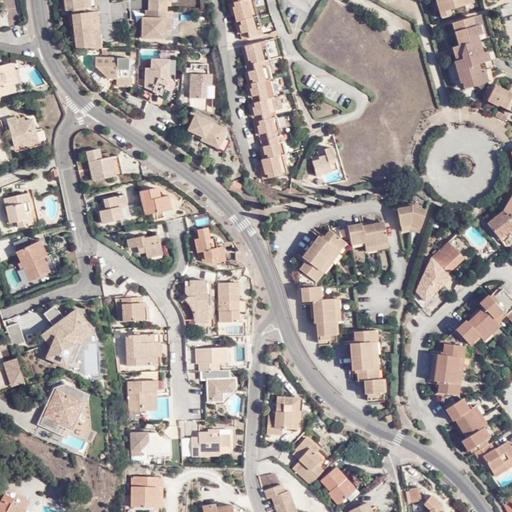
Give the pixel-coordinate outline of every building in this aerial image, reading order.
[(91,7),(89,0),(64,0),(65,10),(91,7)] [(235,0),(236,0),(232,1),(232,2),(235,14),(256,9),(254,0),(235,0)] [(468,3),(467,0),(437,0),(441,10),(453,7),(468,3)] [(454,12),(453,7),(441,10),(443,16),(454,12)] [(258,15),(256,9),(235,14),(235,15),(236,20),(238,20),(258,15)] [(168,19),(169,11),(151,10),(146,10),(145,18),(142,18),(142,39),(168,40),(168,19)] [(95,48),(102,48),(98,11),(92,12),(95,48)] [(95,48),(92,12),(73,14),(77,48),(95,48)] [(260,28),(258,15),(238,20),(242,32),(255,29),(260,28)] [(486,64),(483,55),(478,36),(475,26),(472,18),(452,23),(459,46),(451,49),(456,62),(454,63),(461,86),(463,85),(470,83),(474,84),(475,85),(476,88),(481,91),(483,86),(492,83),(489,72),(496,70),(493,62),(490,63),(486,64)] [(257,35),(255,29),(242,32),(243,38),(257,35)] [(246,51),(260,48),(258,42),(244,45),(246,51)] [(249,64),(260,61),(269,59),(266,46),(260,48),(246,51),(249,64)] [(456,62),(451,49),(446,50),(450,64),(454,63),(456,62)] [(115,79),(129,79),(129,59),(95,58),(95,67),(105,78),(115,79)] [(161,65),(161,59),(152,59),(151,68),(146,68),(146,80),(151,80),(152,84),(156,86),(153,92),(163,96),(166,90),(172,92),(174,87),(175,87),(175,86),(169,85),(169,65),(161,65)] [(176,60),(161,59),(161,65),(169,65),(169,85),(175,86),(176,60)] [(0,94),(17,90),(10,66),(14,65),(13,60),(0,63),(0,94)] [(261,68),(260,61),(249,64),(246,64),(248,71),(261,68)] [(10,66),(17,90),(21,89),(14,65),(10,66)] [(267,66),(261,68),(248,71),(251,83),(250,83),(252,95),(271,91),(269,79),(271,78),(267,66)] [(208,83),(208,67),(190,67),(190,96),(212,97),(213,83),(208,83)] [(129,84),(129,79),(115,79),(115,85),(119,88),(121,88),(124,87),(129,84)] [(151,80),(146,80),(146,89),(153,92),(156,86),(152,84),(151,80)] [(511,94),(495,87),(487,102),(496,107),(497,106),(511,113),(511,94)] [(273,97),(271,91),(252,95),(254,101),(271,97),(273,97)] [(275,109),(271,97),(254,101),(252,102),(254,114),(268,110),(275,109)] [(270,117),(268,110),(254,114),(256,121),(270,117)] [(508,118),(499,114),(497,118),(507,122),(508,118)] [(221,128),(195,115),(192,121),(193,122),(187,133),(221,150),(224,145),(226,140),(224,136),(220,133),(221,128)] [(270,117),(256,121),(259,133),(279,128),(276,115),(270,117)] [(15,154),(21,152),(20,146),(31,143),(28,131),(30,131),(27,121),(17,123),(15,117),(5,120),(15,154)] [(279,128),(259,133),(260,139),(274,135),(280,134),(279,128)] [(20,146),(21,152),(40,147),(35,130),(30,131),(28,131),(31,143),(20,146)] [(260,139),(261,146),(276,142),(274,135),(260,139)] [(276,142),(261,146),(264,157),(282,153),(285,152),(282,141),(276,142)] [(333,147),(324,149),(325,155),(323,155),(319,156),(320,159),(312,161),(317,177),(332,172),(340,170),(333,147)] [(115,176),(112,165),(110,156),(100,158),(99,148),(87,151),(92,180),(115,176)] [(264,157),(261,158),(260,158),(262,165),(284,160),(282,153),(264,157)] [(284,160),(262,165),(265,178),(287,172),(284,160)] [(121,164),(112,165),(115,176),(123,174),(121,164)] [(310,171),(304,164),(299,178),(306,181),(310,171)] [(241,184),(234,181),(230,190),(239,194),(243,187),(241,184)] [(153,189),(139,192),(145,216),(171,210),(168,200),(161,201),(160,198),(159,191),(157,190),(153,189)] [(31,192),(26,193),(34,224),(39,223),(31,192)] [(34,224),(26,193),(3,199),(7,216),(4,216),(6,224),(15,222),(17,228),(34,224)] [(511,194),(502,211),(511,218),(511,194)] [(171,195),(160,198),(161,201),(168,200),(171,210),(175,209),(171,195)] [(122,209),(128,208),(125,196),(105,200),(106,210),(100,212),(102,226),(124,221),(122,209)] [(131,220),(128,208),(122,209),(124,221),(131,220)] [(410,227),(420,230),(426,213),(420,212),(410,209),(402,210),(397,211),(400,229),(410,227)] [(511,228),(511,218),(502,211),(487,224),(499,238),(511,228)] [(364,247),(386,243),(383,223),(376,224),(366,226),(360,227),(360,225),(347,228),(346,227),(331,230),(323,240),(319,237),(301,257),(305,261),(298,269),(301,303),(312,302),(312,308),(313,319),(314,324),(315,324),(317,344),(335,342),(335,335),(333,322),(331,300),(321,301),(319,301),(317,287),(313,287),(313,283),(320,273),(318,271),(335,251),(338,253),(345,244),(349,243),(350,246),(363,244),(364,246),(364,247)] [(208,237),(206,227),(197,228),(198,237),(194,238),(197,254),(200,254),(201,259),(210,262),(223,259),(220,246),(215,246),(213,236),(208,237)] [(301,257),(319,237),(314,234),(298,254),(301,257)] [(447,274),(452,269),(462,260),(463,258),(457,251),(466,242),(458,234),(432,257),(447,274)] [(142,237),(127,240),(129,247),(130,249),(138,247),(139,254),(145,252),(146,258),(162,255),(158,235),(143,239),(142,237)] [(39,260),(43,258),(45,257),(39,242),(31,245),(39,260)] [(347,249),(350,248),(350,246),(349,243),(345,244),(338,253),(339,254),(341,255),(347,249)] [(387,248),(386,243),(364,247),(365,252),(387,248)] [(51,274),(43,258),(39,260),(31,245),(15,254),(30,284),(51,274)] [(322,274),(339,254),(338,253),(335,251),(318,271),(320,273),(322,274)] [(431,293),(447,274),(432,257),(422,284),(425,287),(431,293)] [(462,260),(452,269),(457,274),(466,265),(462,260)] [(324,277),(322,274),(320,273),(313,283),(313,287),(317,287),(317,285),(324,277)] [(184,287),(184,293),(186,299),(182,301),(188,308),(189,311),(194,328),(208,327),(207,302),(206,281),(188,282),(188,287),(184,287)] [(238,322),(238,311),(233,311),(233,303),(238,302),(237,283),(218,283),(219,322),(238,322)] [(421,300),(431,293),(425,287),(416,294),(421,300)] [(511,301),(501,290),(490,299),(487,296),(478,304),(482,308),(478,311),(470,319),(466,323),(464,320),(443,341),(441,354),(437,354),(433,383),(438,383),(436,397),(453,422),(455,421),(458,425),(465,435),(468,440),(463,442),(470,452),(489,440),(482,429),(485,427),(472,408),(468,412),(461,401),(459,402),(456,398),(458,386),(453,385),(457,356),(461,356),(462,345),(466,342),(467,344),(477,335),(480,338),(496,323),(504,316),(511,324),(511,301)] [(136,302),(135,296),(117,298),(118,321),(146,319),(146,307),(141,302),(136,302)] [(428,308),(434,315),(439,311),(432,304),(428,308)] [(93,332),(76,309),(64,318),(54,305),(42,313),(52,327),(41,335),(51,347),(46,358),(65,366),(74,346),(93,332)] [(470,319),(478,311),(476,309),(469,316),(470,319)] [(41,313),(24,316),(27,331),(44,328),(41,313)] [(26,343),(18,323),(6,327),(13,348),(26,343)] [(499,327),(496,323),(480,338),(483,341),(499,327)] [(369,342),(373,341),(372,330),(352,332),(352,341),(347,342),(350,370),(355,370),(356,381),(361,380),(362,394),(364,394),(365,401),(382,400),(381,387),(380,379),(377,379),(377,368),(371,368),(369,342)] [(128,366),(155,365),(156,365),(156,355),(154,355),(153,342),(145,342),(145,334),(126,335),(128,366)] [(156,365),(161,365),(160,334),(145,334),(145,342),(153,342),(154,355),(156,355),(156,365)] [(282,344),(279,338),(268,344),(271,349),(282,344)] [(200,371),(230,370),(229,346),(196,348),(197,362),(197,371),(200,371)] [(463,357),(461,356),(457,356),(453,385),(458,386),(460,386),(463,357)] [(24,381),(17,359),(4,362),(11,385),(24,381)] [(197,362),(186,363),(186,372),(197,371),(197,362)] [(232,381),(231,370),(230,370),(200,371),(201,382),(207,381),(208,391),(212,391),(213,405),(224,404),(224,402),(223,395),(228,395),(235,390),(235,380),(232,381)] [(156,390),(156,394),(160,393),(160,380),(128,382),(129,411),(141,411),(142,406),(151,406),(152,391),(156,390)] [(238,380),(235,380),(235,390),(228,395),(223,395),(224,402),(229,402),(239,394),(238,380)] [(67,437),(89,394),(65,384),(55,387),(37,423),(67,437)] [(157,410),(156,394),(156,390),(152,391),(151,406),(142,406),(141,411),(157,410)] [(294,410),(294,397),(276,396),(275,416),(268,415),(267,435),(282,436),(282,429),(298,430),(299,411),(294,410)] [(477,406),(472,408),(485,427),(486,427),(489,425),(477,406)] [(395,420),(392,414),(385,418),(388,423),(395,420)] [(462,437),(465,435),(458,425),(456,427),(462,437)] [(486,427),(485,427),(482,429),(489,440),(493,437),(486,427)] [(231,431),(210,430),(209,433),(199,433),(199,438),(191,438),(191,456),(231,457),(231,431)] [(164,439),(170,438),(163,432),(131,433),(131,450),(139,450),(143,454),(153,454),(153,456),(161,455),(161,443),(164,439)] [(321,436),(311,446),(316,451),(326,441),(321,436)] [(309,486),(321,473),(315,467),(320,461),(313,454),(308,450),(311,446),(304,439),(293,451),(299,456),(296,460),(298,462),(292,469),(309,486)] [(491,445),(475,454),(484,468),(488,465),(496,477),(507,471),(503,465),(511,459),(511,447),(509,442),(495,451),(491,445)] [(316,451),(311,446),(308,450),(313,454),(316,451)] [(511,459),(503,465),(507,471),(511,467),(511,459)] [(339,504),(354,491),(345,481),(348,478),(337,467),(322,479),(331,490),(329,492),(339,504)] [(263,489),(281,482),(274,473),(258,475),(258,477),(261,489),(263,489)] [(166,478),(135,477),(134,508),(164,508),(166,478)] [(345,481),(354,491),(359,487),(350,477),(348,478),(345,481)] [(297,511),(288,487),(283,488),(281,482),(263,489),(266,498),(270,496),(275,511),(297,511)] [(418,487),(411,488),(413,501),(421,500),(418,487)] [(446,511),(442,511),(441,506),(442,505),(443,503),(433,494),(425,503),(427,505),(431,508),(431,511),(446,511)] [(2,500),(10,504),(12,500),(5,495),(2,500)] [(16,511),(18,509),(10,504),(2,500),(0,503),(0,508),(1,509),(0,511),(16,511)] [(372,511),(367,502),(350,510),(351,511),(372,511)]
